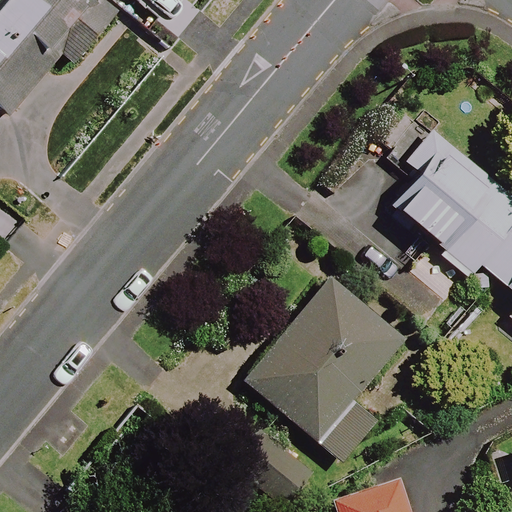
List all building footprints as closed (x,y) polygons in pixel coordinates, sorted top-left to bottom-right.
[(107,22),(80,0),(0,0),(0,1),(2,3),(0,4),(0,122),(0,123),(51,61),(65,72),(107,22)] [(511,196),(423,130),(390,175),(408,189),(387,218),(511,311),(511,196)] [(392,346),(317,285),(235,388),(333,467),(366,425),(343,406),(392,346)] [(274,511),(303,477),(251,435),(223,470),(273,511),(274,511)] [(511,511),(511,443),(479,456),(500,511),(511,511)] [(396,511),(388,486),(327,506),(328,511),(396,511)]
